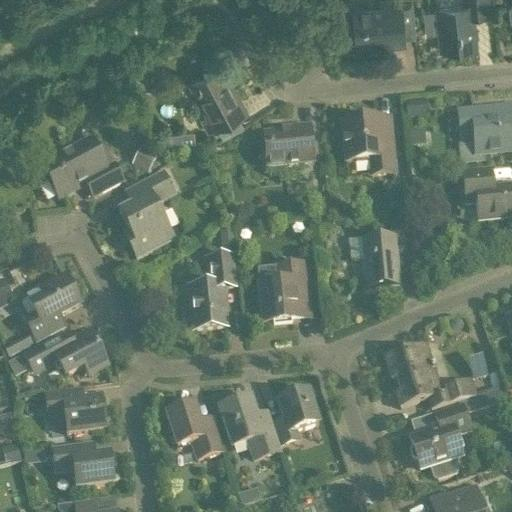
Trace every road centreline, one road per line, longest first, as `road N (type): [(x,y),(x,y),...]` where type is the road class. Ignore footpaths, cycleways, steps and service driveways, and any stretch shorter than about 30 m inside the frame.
road 1 (residential): [(511,75),(277,98),(242,37)]
road 2 (residential): [(334,348),(511,277)]
road 3 (residential): [(334,348),(151,363)]
road 4 (residential): [(385,511),(334,348)]
road 5 (residential): [(149,511),(128,382),(151,363)]
road 6 (residential): [(151,363),(75,239)]
